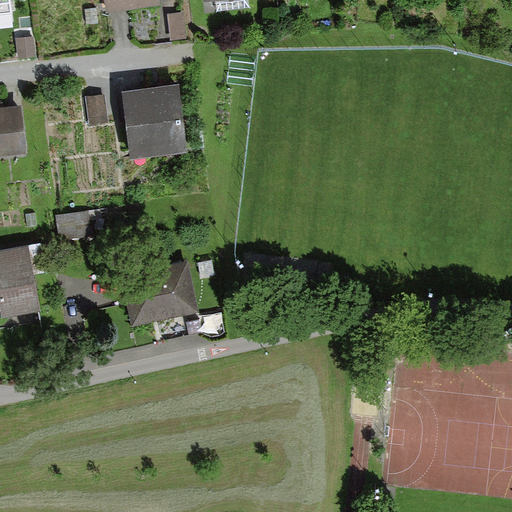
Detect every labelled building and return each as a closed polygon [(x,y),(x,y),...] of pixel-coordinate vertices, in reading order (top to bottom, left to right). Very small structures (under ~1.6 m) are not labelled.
[(97,0),(99,13),(151,6),(149,0),(97,0)] [(120,167),(177,160),(170,97),(113,104),(120,167)] [(0,161),(17,159),(13,114),(0,115),(0,161)] [(0,322),(38,314),(25,252),(0,256),(0,322)] [(127,328),(193,314),(183,267),(118,281),(127,328)]
